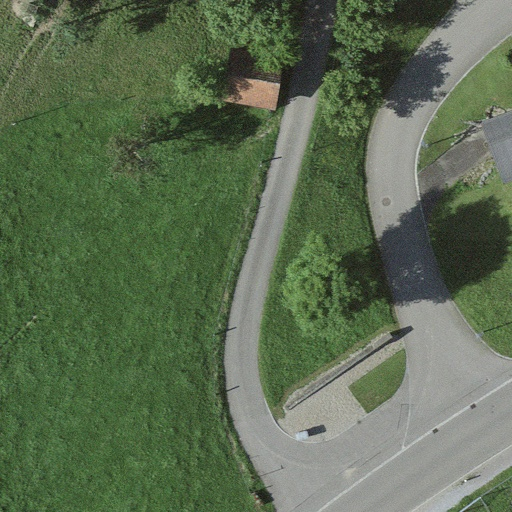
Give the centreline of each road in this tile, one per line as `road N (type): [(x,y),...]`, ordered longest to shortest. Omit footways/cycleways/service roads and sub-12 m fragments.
road 1 (unclassified): [(325,0),(248,345),(253,415),(304,511)]
road 2 (tertiary): [(373,511),(511,414)]
